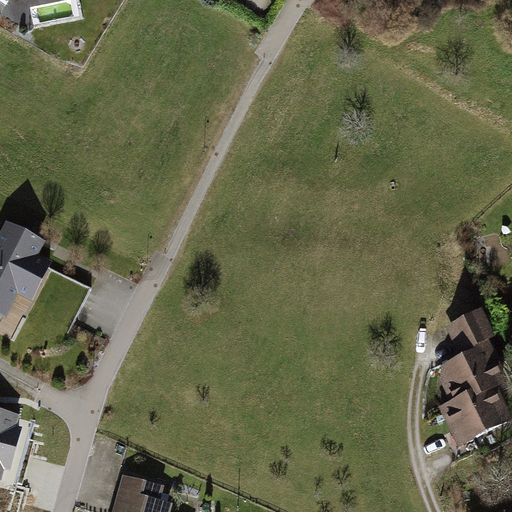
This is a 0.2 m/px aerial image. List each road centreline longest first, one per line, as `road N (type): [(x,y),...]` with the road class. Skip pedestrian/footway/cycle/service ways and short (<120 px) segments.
road 1 (residential): [(301,0),(89,411),(64,511)]
road 2 (residential): [(436,511),(416,434),(424,343)]
